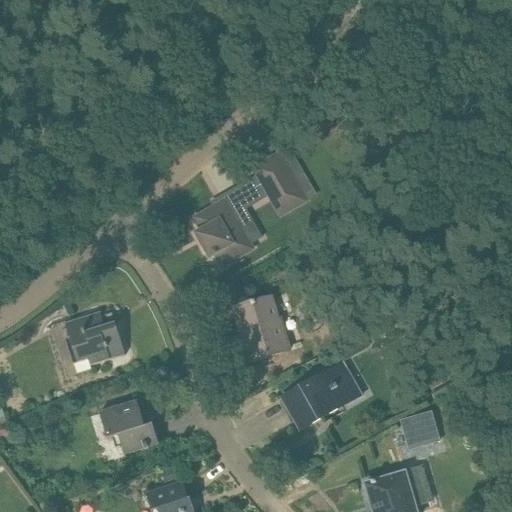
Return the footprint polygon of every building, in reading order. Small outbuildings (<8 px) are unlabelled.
[(280,153),(253,168),(282,218),(310,202),(309,200),(318,196),(290,149),(281,155),(280,153)] [(254,250),(226,199),(194,218),(201,230),(196,233),(210,258),(215,255),(222,268),(254,250)] [(278,319),(272,298),(234,309),(249,363),(290,351),(281,319),(278,319)] [(101,313),(66,324),(78,363),(90,360),(92,367),(126,355),(113,313),(102,316),(101,313)] [(281,398),(300,431),(363,396),(344,362),(369,348),(362,336),(337,350),(344,362),(281,398)] [(146,427),(138,402),(101,413),(109,439),(120,436),(125,454),(159,444),(153,425),(146,427)] [(408,449),(440,439),(430,409),(398,420),(408,449)] [(163,480),(175,477),(172,467),(161,470),(163,480)] [(417,511),(406,473),(366,484),(371,502),(374,501),(378,511),(376,511),(417,511)] [(183,483),(147,494),(153,511),(158,510),(158,511),(194,511),(194,508),(190,509),(188,501),(189,500),(183,483)]
